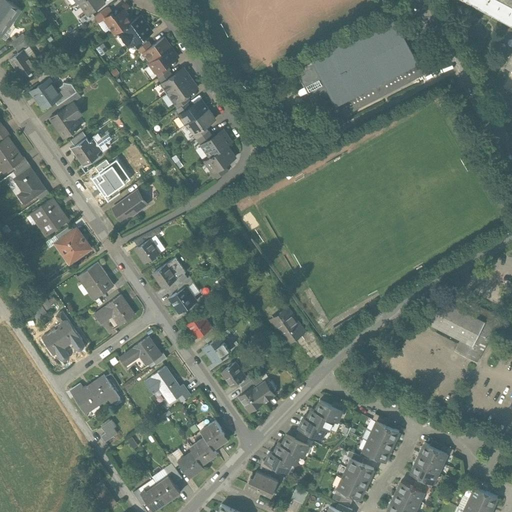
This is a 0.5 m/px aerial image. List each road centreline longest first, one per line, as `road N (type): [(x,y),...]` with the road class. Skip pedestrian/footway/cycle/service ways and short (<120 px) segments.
road 1 (residential): [(113,247),(189,206),(244,162),(241,141),(158,11),(123,0)]
road 2 (residential): [(251,446),(383,319),(511,237)]
road 3 (residential): [(113,247),(0,84)]
road 4 (residential): [(511,153),(426,0)]
road 5 (residential): [(251,446),(159,314)]
road 6 (residential): [(141,511),(56,386)]
road 7 (residential): [(56,386),(159,314)]
